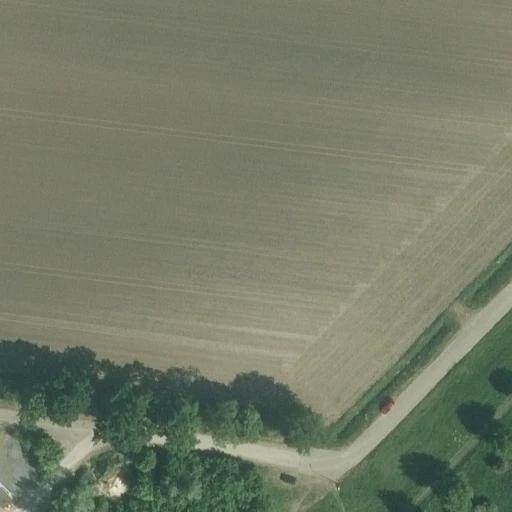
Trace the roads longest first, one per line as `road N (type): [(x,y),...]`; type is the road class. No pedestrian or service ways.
road 1 (unclassified): [(350,453),(326,461),(88,437)]
road 2 (unclassified): [(350,453),(511,290)]
